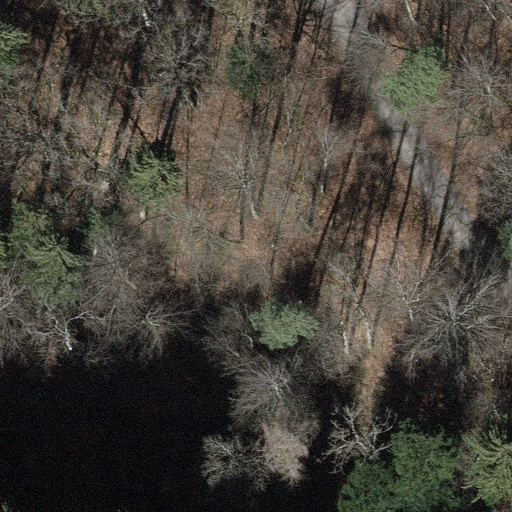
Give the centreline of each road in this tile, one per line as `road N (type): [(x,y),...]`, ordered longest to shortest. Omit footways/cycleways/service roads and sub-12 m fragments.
road 1 (track): [(338,0),(387,123),(511,298)]
road 2 (track): [(259,511),(0,367)]
